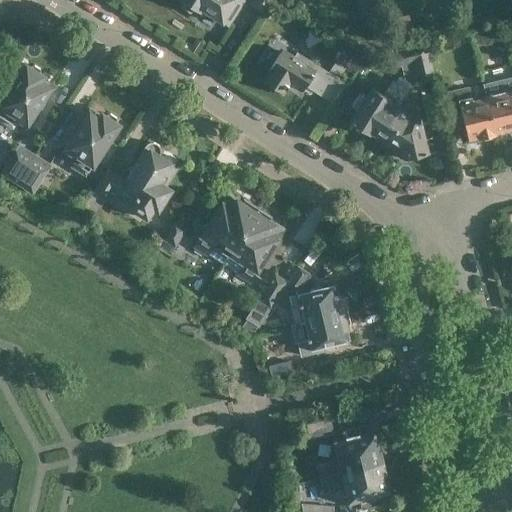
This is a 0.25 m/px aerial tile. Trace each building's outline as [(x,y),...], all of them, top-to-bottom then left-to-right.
[(179,0),(203,14),(206,11),(218,18),(225,9),(233,14),(242,0),(250,0),(252,1),(250,4),(263,12),(265,8),(270,0),(179,0)] [(480,15),(465,17),(467,29),(482,26),(480,15)] [(498,60),(511,57),(506,31),(492,34),(498,60)] [(446,37),(426,41),(429,54),(449,49),(446,37)] [(414,62),(430,58),(426,43),(400,49),(391,52),(394,67),(409,64),(413,82),(418,80),(414,62)] [(295,57),(282,49),(271,67),(273,68),(266,80),(283,92),(291,80),(304,89),(307,85),(332,103),(346,82),(336,75),(340,69),(333,64),(329,71),(299,51),(295,57)] [(414,62),(418,80),(419,84),(435,80),(430,58),(414,62)] [(27,65),(0,106),(0,113),(13,121),(16,117),(27,125),(53,84),(42,77),(43,75),(27,65)] [(413,84),(404,79),(399,76),(396,82),(393,80),(391,84),(388,86),(385,91),(384,94),(374,87),(368,95),(361,91),(352,105),(359,109),(352,121),(369,133),(371,130),(379,136),(399,105),(413,84)] [(511,83),(485,90),(486,97),(495,134),(496,133),(496,132),(511,127),(511,83)] [(472,100),(471,95),(469,87),(448,91),(453,113),(462,111),(468,138),(479,135),(480,137),(495,134),(486,97),(472,100)] [(409,112),(399,105),(379,136),(388,141),(386,144),(397,151),(402,150),(404,152),(405,157),(427,153),(424,139),(433,137),(429,120),(420,122),(418,113),(410,115),(409,112)] [(89,170),(119,123),(104,114),(103,116),(91,108),(65,149),(76,156),(74,160),(89,170)] [(165,184),(177,166),(160,155),(161,152),(161,150),(161,149),(161,146),(159,144),(157,143),(155,142),(154,142),(151,142),(149,143),(148,144),(123,181),(107,171),(95,189),(96,190),(85,207),(96,214),(107,197),(108,198),(112,191),(130,203),(127,207),(148,221),(152,214),(155,215),(171,188),(165,184)] [(18,179),(35,153),(20,144),(3,170),(18,179)] [(35,153),(18,179),(33,190),(50,163),(35,153)] [(224,261),(259,206),(246,198),(244,202),(230,192),(195,245),(209,254),(211,253),(224,261)] [(272,215),(259,206),(224,261),(237,270),(236,271),(250,281),(284,229),(269,219),(272,215)] [(174,222),(163,239),(174,246),(185,229),(174,222)] [(298,267),(287,283),(295,289),(300,288),(309,274),(298,267)] [(259,326),(287,281),(275,274),(259,300),(247,318),(259,326)] [(337,296),(335,286),(297,295),(287,297),(290,308),(293,307),(296,323),(347,311),(345,301),(341,298),(340,295),(337,296)] [(296,323),(300,340),(295,341),(299,356),(311,353),(310,349),(348,340),(345,329),(348,329),(347,326),(350,322),(347,311),(296,323)] [(300,360),(269,367),(271,376),(302,369),(300,360)] [(330,419),(307,424),(310,438),(333,433),(330,419)] [(345,438),(335,441),(339,458),(316,464),(320,477),(380,463),(377,454),(381,453),(374,423),(343,430),(345,438)] [(382,473),(380,463),(342,472),(320,477),(322,487),(332,484),(334,491),(346,488),(350,503),(361,500),(363,509),(379,505),(377,497),(391,493),(385,472),(382,473)]
